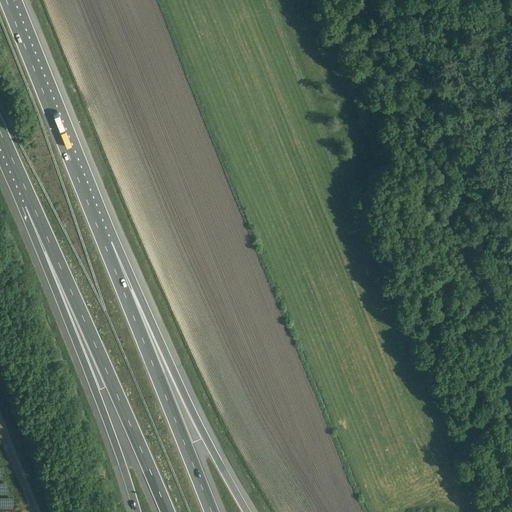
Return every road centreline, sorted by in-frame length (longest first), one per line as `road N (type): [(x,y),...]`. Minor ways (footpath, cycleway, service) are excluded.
road 1 (motorway): [(30,202),(166,511)]
road 2 (motorway): [(30,202),(46,270),(136,511)]
road 3 (motorway): [(247,511),(141,298),(105,244)]
road 4 (motorway): [(210,511),(105,244)]
road 5 (motorway): [(105,244),(6,0)]
